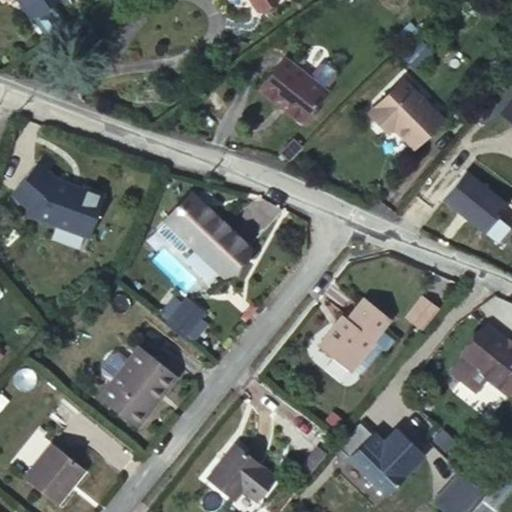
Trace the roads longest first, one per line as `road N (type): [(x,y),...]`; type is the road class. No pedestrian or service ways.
road 1 (residential): [(353,216),(114,511)]
road 2 (residential): [(353,216),(0,87)]
road 3 (residential): [(485,276),(353,216)]
